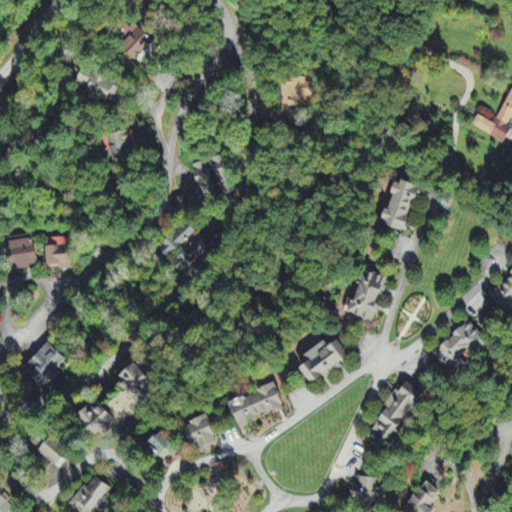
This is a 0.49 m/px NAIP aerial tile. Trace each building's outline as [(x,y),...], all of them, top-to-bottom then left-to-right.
[(136,63),(154,44),(131,23),(121,34),(128,41),(121,49),(136,63)] [(112,103),(120,86),(83,70),(75,87),(112,103)] [(308,100),(314,100),(314,80),(281,81),(283,109),(308,108),(308,100)] [(472,129),(504,143),(511,125),(511,90),(496,125),(478,117),(472,129)] [(107,138),(114,164),(135,158),(128,132),(107,138)] [(234,196),(224,157),(208,161),(209,163),(195,166),(204,203),(234,196)] [(384,227),(406,235),(422,190),(399,182),(384,227)] [(159,250),(168,260),(196,233),(187,223),(159,250)] [(172,266),(185,278),(213,250),(200,237),(172,266)] [(71,271),(71,239),(47,240),(48,267),(59,267),(59,271),(71,271)] [(14,273),(38,269),(34,240),(9,244),(14,273)] [(391,279),(366,273),(359,303),(350,301),(346,316),(376,324),(383,298),(386,298),(391,279)] [(509,315),(511,311),(511,276),(491,299),(509,315)] [(441,357),(449,364),(445,367),(454,374),(477,348),(484,353),(492,344),(469,324),(441,357)] [(327,343),(306,358),(311,365),(303,371),(315,388),(354,361),(342,343),(332,350),(327,343)] [(66,362),(50,346),(25,369),(41,386),(66,362)] [(154,384),(137,366),(117,385),(141,411),(151,401),(144,393),(154,384)] [(390,411),(369,441),(387,454),(427,396),(411,385),(404,395),(399,392),(387,409),(390,411)] [(232,405),(241,428),(287,411),(277,387),(232,405)] [(95,439),(100,434),(106,442),(115,434),(109,428),(116,422),(98,403),(78,421),(95,439)] [(197,453),(220,445),(210,418),(187,427),(197,453)] [(72,456),(44,430),(31,445),(59,470),(72,456)] [(179,455),(169,434),(150,443),(160,464),(179,455)] [(77,511),(102,511),(115,491),(96,479),(90,489),(85,486),(71,508),(77,511)] [(356,505),(380,506),(381,481),(357,480),(356,505)] [(435,511),(432,510),(444,496),(428,484),(408,510),(409,511),(435,511)] [(0,511),(8,511),(12,498),(0,494),(0,511)]
